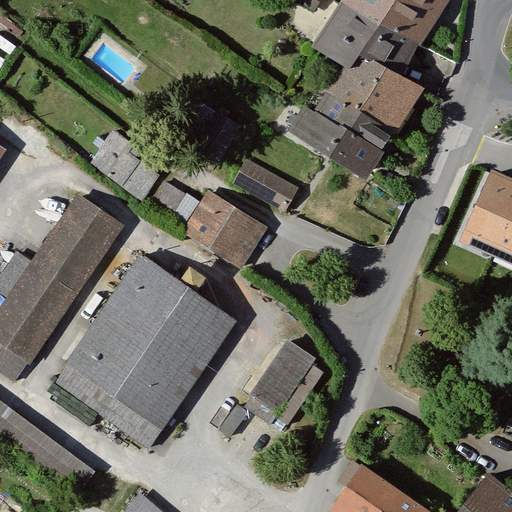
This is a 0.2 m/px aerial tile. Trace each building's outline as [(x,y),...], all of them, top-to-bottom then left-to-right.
[(297,0),(315,11),(322,0),(297,0)] [(423,46),(440,19),(405,0),(348,0),(345,5),(419,43),(423,46)] [(405,0),(440,19),(451,0),(405,0)] [(402,78),(419,43),(345,5),(317,48),(351,69),(356,72),(365,60),(402,78)] [(427,91),(402,78),(365,60),(356,72),(351,69),(333,95),(397,136),(427,91)] [(384,156),(397,136),(333,95),(318,116),(384,156)] [(368,180),(384,156),(318,116),(307,110),(293,133),(368,180)] [(197,150),(218,164),(240,128),(219,115),(197,150)] [(94,163),(143,201),(159,176),(128,154),(132,146),(116,134),(94,163)] [(248,162),(236,184),(286,212),(298,190),(248,162)] [(511,178),(493,171),(460,241),(511,264),(511,178)] [(266,229),(210,194),(203,204),(167,183),(152,205),(190,227),(186,233),(242,268),(266,229)] [(121,227),(81,199),(34,266),(18,254),(0,280),(0,290),(13,300),(0,318),(0,367),(16,379),(121,227)] [(234,320),(147,260),(61,383),(149,443),(234,320)] [(317,362),(291,344),(246,408),(283,434),(324,375),(312,367),(317,362)] [(0,435),(78,494),(95,471),(0,400),(0,435)] [(249,415),(238,407),(221,430),(232,438),(249,415)] [(430,511),(365,466),(335,509),(339,511),(430,511)] [(511,511),(511,495),(490,478),(463,511),(511,511)] [(162,511),(140,493),(124,511),(162,511)]
